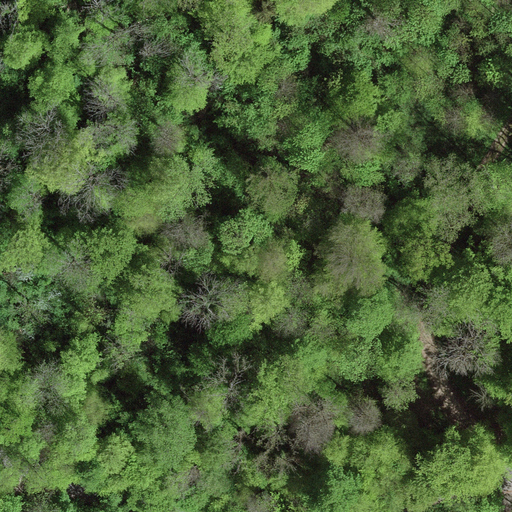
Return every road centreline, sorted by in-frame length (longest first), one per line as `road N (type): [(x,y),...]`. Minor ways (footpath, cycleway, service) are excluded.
road 1 (track): [(510,476),(453,414),(428,360),(425,308),(436,259),(511,116)]
road 2 (tertiary): [(146,511),(40,478),(0,454)]
road 3 (tertiary): [(511,476),(384,511)]
